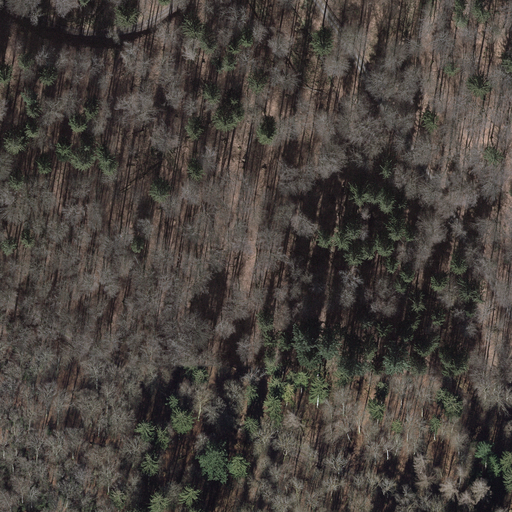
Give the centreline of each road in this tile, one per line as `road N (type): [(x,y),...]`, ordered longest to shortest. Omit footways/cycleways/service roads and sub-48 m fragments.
road 1 (track): [(0,290),(204,409),(436,511)]
road 2 (track): [(309,0),(511,310)]
road 3 (track): [(0,2),(81,34),(143,25),(180,0)]
